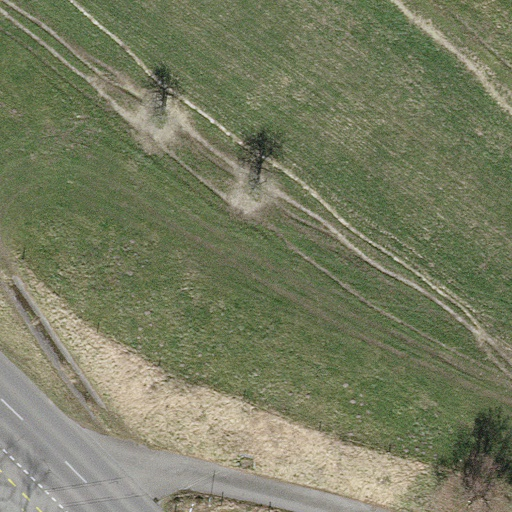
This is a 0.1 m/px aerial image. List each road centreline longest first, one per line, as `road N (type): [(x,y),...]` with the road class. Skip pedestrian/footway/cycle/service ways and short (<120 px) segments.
road 1 (track): [(80,473),(155,468),(347,511)]
road 2 (secondary): [(0,397),(118,511)]
